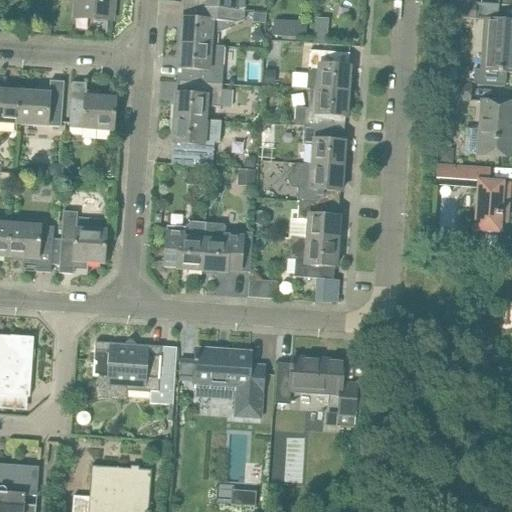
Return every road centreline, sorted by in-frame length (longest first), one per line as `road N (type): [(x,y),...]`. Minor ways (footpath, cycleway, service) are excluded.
road 1 (residential): [(344,321),(378,315),(387,286),(404,0)]
road 2 (residential): [(127,306),(144,59)]
road 3 (residential): [(344,321),(127,306)]
road 4 (residential): [(68,301),(60,410),(37,429),(0,426)]
road 5 (residential): [(144,59),(0,49)]
